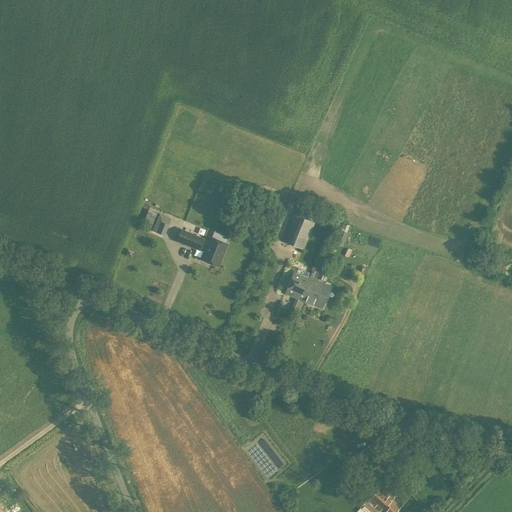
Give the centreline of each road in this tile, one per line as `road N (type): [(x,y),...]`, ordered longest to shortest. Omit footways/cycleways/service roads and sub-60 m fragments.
road 1 (unclassified): [(72,290),(400,426),(511,453)]
road 2 (unclassified): [(132,511),(69,345),(72,290)]
